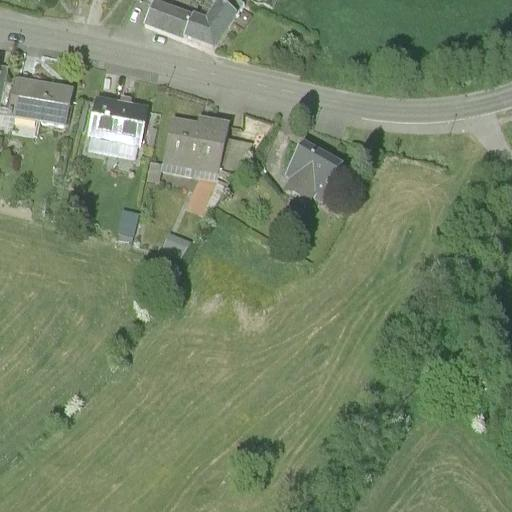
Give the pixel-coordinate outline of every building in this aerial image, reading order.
[(244,9),(230,0),(216,0),(211,6),(217,9),(217,8),(237,21),(244,9)] [(193,22),(154,6),(145,28),(184,44),(193,22)] [(206,27),(193,22),(184,44),(214,56),(237,21),(217,8),(217,9),(206,27)] [(9,72),(0,70),(0,108),(1,109),(9,72)] [(72,100),(18,89),(11,120),(66,131),(72,103),(72,100)] [(132,105),(123,103),(121,109),(98,104),(91,142),(92,142),(139,152),(140,153),(148,115),(147,115),(146,115),(130,112),(132,105)] [(208,136),(174,130),(167,163),(201,169),(199,177),(221,181),(230,132),(209,128),(208,136)] [(139,152),(92,142),(90,155),(136,165),(139,152)] [(344,174),(305,150),(287,180),(295,185),(314,196),(318,198),(325,203),(326,204),(344,174)] [(314,196),(295,185),(287,197),(306,209),(314,196)] [(325,203),(318,198),(315,203),(322,208),(325,203)] [(133,246),(140,221),(126,218),(120,243),(133,246)]
